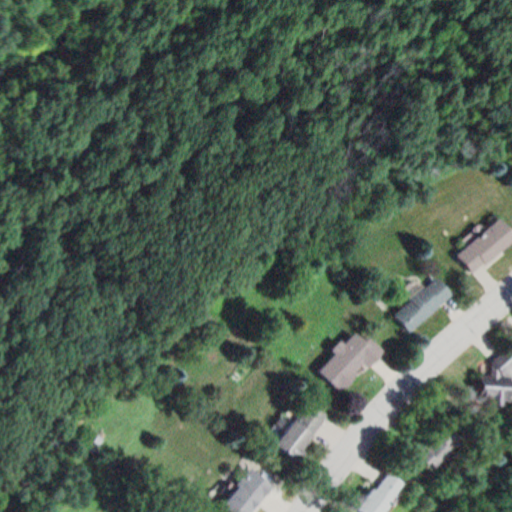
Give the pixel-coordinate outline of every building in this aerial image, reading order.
[(456,253),(497,218),(511,235),(471,271),(456,253)] [(386,313),(430,272),(448,291),(404,332),(386,313)] [(316,367),(339,388),(376,349),(353,327),(316,367)] [(511,358),(501,347),(472,374),(472,396),(504,397),(504,384),(511,376),(511,358)] [(269,441),(300,398),(324,415),(292,458),(269,441)] [(435,426),(424,441),(408,429),(396,444),(427,467),(450,437),(435,426)] [(274,483),(252,511),(228,511),(220,506),(250,465),(274,483)] [(387,467),(355,510),(357,511),(383,511),(406,482),(387,467)]
